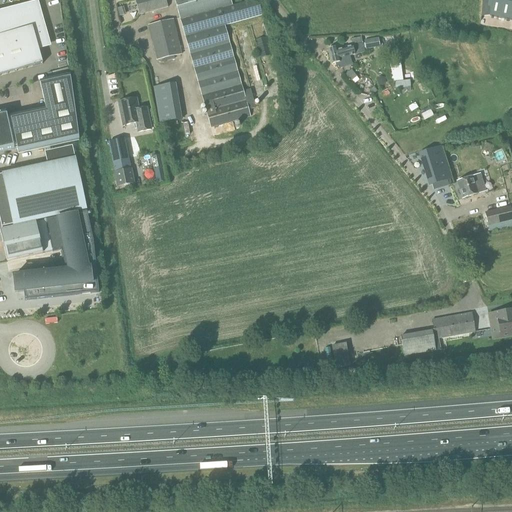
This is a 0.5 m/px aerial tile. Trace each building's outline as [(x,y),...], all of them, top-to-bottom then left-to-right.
[(166,0),(134,0),(139,16),(168,8),(166,0)] [(254,0),(232,6),(230,0),(175,0),(181,20),(203,97),(212,126),(250,115),(241,85),(224,26),(262,15),(257,0),(254,0)] [(511,22),(511,0),(496,0),(492,18),(511,22)] [(0,76),(43,64),(38,47),(47,44),(36,5),(7,14),(8,18),(0,20),(0,76)] [(174,20),(148,26),(156,62),(182,55),(174,20)] [(241,64),(253,61),(246,32),(234,35),(241,64)] [(336,48),(327,50),(332,65),(335,64),(337,70),(343,68),(342,65),(351,62),(350,57),(356,55),(366,52),(365,50),(378,48),(380,47),(378,39),(364,41),(363,38),(351,40),(352,47),(337,51),(336,48)] [(393,80),(393,82),(398,81),(394,45),(387,46),(388,52),(382,53),(383,57),(388,56),(388,58),(383,59),(387,81),(393,80)] [(267,96),(279,93),(271,64),(259,67),(267,96)] [(341,76),(346,83),(353,79),(348,72),(341,76)] [(0,154),(14,151),(17,150),(18,155),(79,141),(70,76),(40,83),(46,110),(10,118),(7,119),(5,112),(0,113),(0,154)] [(176,84),(153,88),(159,124),(182,120),(176,84)] [(147,109),(139,110),(137,99),(118,103),(123,128),(136,126),(138,134),(151,132),(147,109)] [(108,143),(112,163),(129,160),(125,139),(108,143)] [(3,176),(0,176),(0,223),(1,229),(13,226),(13,225),(85,210),(72,148),(53,152),(56,165),(3,177),(3,176)] [(441,148),(421,154),(431,186),(451,180),(441,148)] [(498,149),(488,156),(494,165),(504,158),(498,149)] [(131,167),(113,171),(117,187),(135,183),(131,167)] [(154,170),(156,184),(166,182),(164,169),(154,170)] [(479,175),(473,177),(457,182),(462,199),(485,192),(479,175)] [(488,227),(511,220),(511,215),(510,207),(485,213),(488,227)] [(46,222),(53,253),(61,251),(65,269),(21,274),(22,277),(12,277),(14,294),(23,293),(24,302),(98,294),(93,244),(87,213),(46,222)] [(25,225),(1,230),(8,261),(32,256),(25,225)] [(511,310),(489,315),(491,330),(499,329),(500,334),(511,331),(511,310)] [(400,337),(404,357),(436,352),(436,351),(441,350),(439,340),(475,333),(471,313),(432,320),(435,340),(434,340),(432,331),(400,337)] [(350,367),(346,344),(332,346),(335,369),(350,367)]
